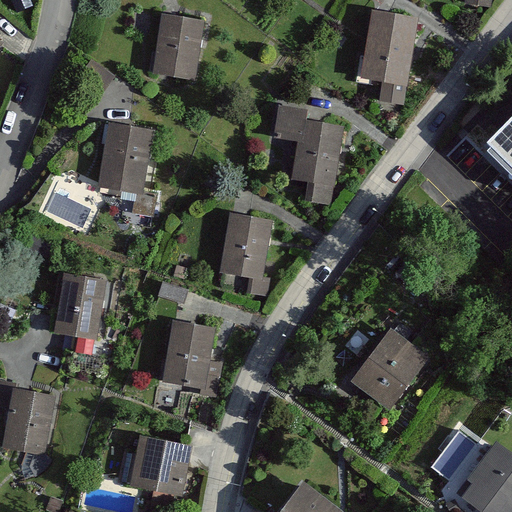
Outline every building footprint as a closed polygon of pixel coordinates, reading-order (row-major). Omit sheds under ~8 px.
[(415,20),(371,14),(363,77),(383,80),(381,101),(404,104),(415,20)] [(175,20),(162,18),(154,74),(194,80),(202,23),(175,20)] [(293,180),(308,181),(306,201),(329,203),(337,128),(304,125),(305,112),(280,110),(278,135),(297,137),(293,180)] [(511,119),(489,143),(511,165),(511,119)] [(151,132),(109,125),(99,186),(141,193),(151,132)] [(250,276),(247,293),(266,296),(268,279),(261,279),(271,222),(230,216),(221,272),(250,276)] [(105,282),(65,276),(56,332),(96,338),(105,282)] [(213,328),(174,322),(164,382),(203,388),(213,328)] [(388,407),(427,357),(391,330),(353,380),(388,407)] [(12,383),(0,381),(0,405),(10,407),(4,449),(44,454),(52,397),(11,392),(12,383)] [(189,448),(141,439),(132,485),(180,495),(189,448)] [(511,511),(511,455),(495,443),(469,478),(474,482),(463,496),(484,511),(511,511)] [(341,511),(304,483),(281,511),(341,511)] [(60,511),(64,502),(51,498),(45,511),(60,511)]
